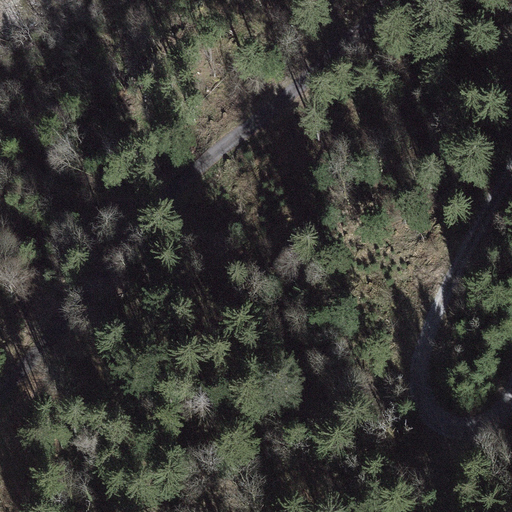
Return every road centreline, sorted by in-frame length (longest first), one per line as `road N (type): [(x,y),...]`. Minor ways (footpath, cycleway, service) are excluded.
road 1 (track): [(375,0),(155,203),(114,270),(0,391)]
road 2 (track): [(511,392),(493,418),(463,427),(432,414),(420,377),(434,316),(511,164)]
